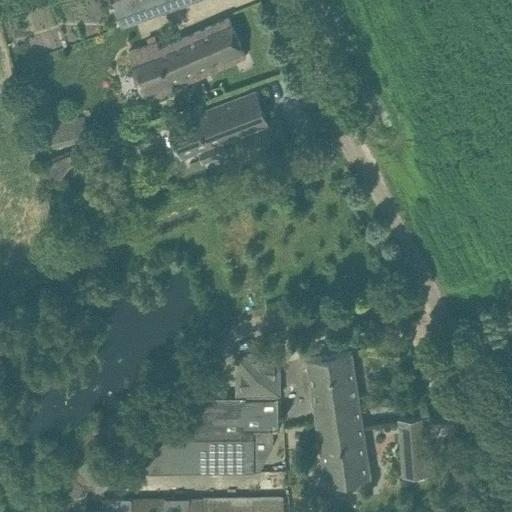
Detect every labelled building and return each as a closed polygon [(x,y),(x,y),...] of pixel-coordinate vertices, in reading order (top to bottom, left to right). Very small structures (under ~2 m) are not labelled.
[(112,0),(115,6),(122,28),(197,0),(112,0)] [(150,42),(129,50),(148,98),(245,56),(229,17),(161,47),(156,35),(148,38),(150,42)] [(257,91),(170,123),(182,156),(199,149),(204,160),(227,152),(222,140),(241,133),(250,157),(255,155),(259,165),(269,161),(265,151),(289,142),(281,118),(269,123),(257,91)] [(48,125),(53,147),(90,138),(85,115),(48,125)] [(58,180),(73,162),(70,153),(43,164),(51,185),(57,179),(58,180)] [(309,357),(318,419),(361,413),(352,350),(309,357)] [(239,396),(279,394),(278,355),(239,355),(239,396)] [(239,396),(206,396),(146,459),(145,471),(256,469),(274,445),(274,429),(279,429),(279,394),(239,396)] [(361,413),(318,419),(327,482),(371,476),(361,413)] [(401,418),(406,475),(432,473),(427,416),(401,418)] [(67,509),(67,511),(284,511),(284,496),(105,498),(105,508),(67,509)]
